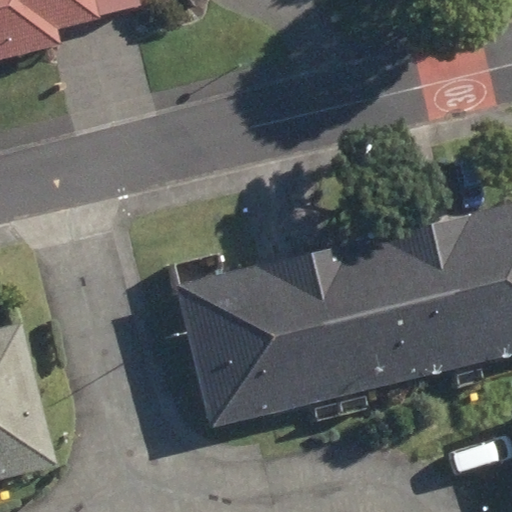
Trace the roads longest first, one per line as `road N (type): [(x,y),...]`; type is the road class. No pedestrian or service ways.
road 1 (residential): [(51,166),(511,58)]
road 2 (residential): [(51,166),(135,511)]
road 3 (residential): [(268,511),(370,494),(427,511)]
